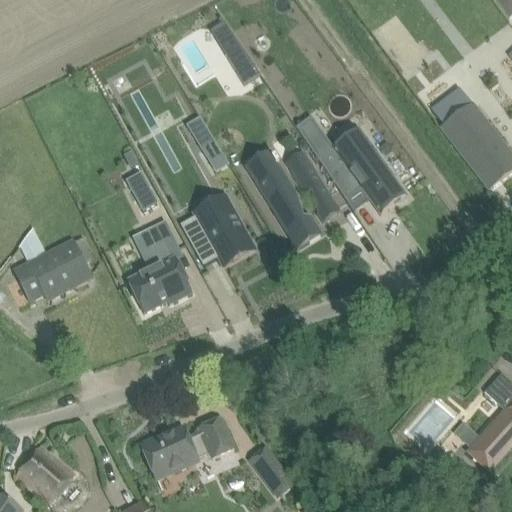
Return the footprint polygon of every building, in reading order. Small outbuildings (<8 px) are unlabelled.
[(236,41),(222,50),(244,86),(260,76),(236,41)] [(461,90),(432,112),(444,128),(440,131),(489,194),(511,176),(511,157),(473,106),(461,90)] [(359,106),(366,115),(373,110),(367,101),(359,106)] [(200,119),(187,128),(201,152),(215,143),(200,119)] [(311,119),(296,130),(354,215),(355,214),(347,202),(362,192),(381,218),(407,199),(394,181),(359,133),(340,147),(334,150),(311,119)] [(387,144),(380,149),(387,158),(393,153),(387,144)] [(304,154),(285,165),(305,196),(312,194),(318,216),(317,216),(323,225),(341,214),(304,154)] [(247,168),(245,170),(297,253),(323,237),(311,218),(304,220),(298,199),(299,198),(282,171),(258,186),(247,168)] [(142,175),(126,184),(142,215),(158,206),(142,175)] [(210,211),(181,227),(204,268),(220,259),(225,268),(254,252),(231,210),(215,220),(210,211)] [(163,267),(128,284),(144,316),(166,305),(168,308),(192,297),(172,256),(179,252),(166,224),(147,234),(163,267)] [(28,267),(15,274),(31,305),(45,298),(49,305),(93,281),(74,242),(48,256),(37,235),(26,241),(28,244),(19,249),(28,267)] [(511,384),(502,376),(486,394),(505,412),(468,454),(490,474),(511,448),(511,384)] [(235,451),(230,440),(222,422),(200,432),(201,435),(189,441),(185,431),(157,443),(155,442),(146,446),(145,449),(142,450),(157,481),(199,462),(196,456),(208,451),(213,461),(235,451)] [(50,507),(76,478),(41,449),(15,478),(50,507)] [(251,464),(278,503),(297,489),(270,450),(251,464)] [(230,482),(229,486),(230,489),(234,492),(238,493),(241,491),(244,488),(245,484),(243,480),(240,478),(236,477),(232,479),(230,482)] [(382,511),(390,511),(404,505),(395,486),(375,496),(382,511)] [(0,499),(0,511),(19,511),(0,499)]
